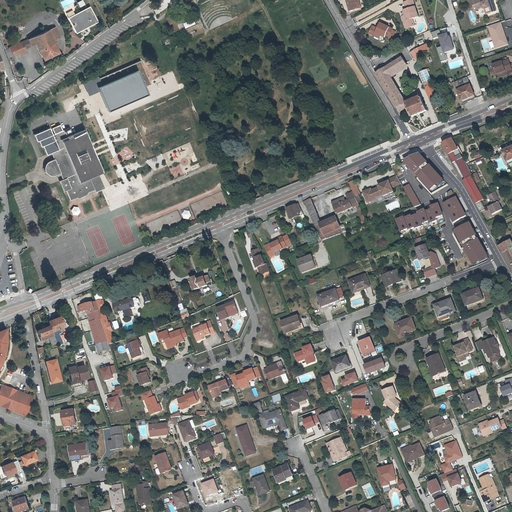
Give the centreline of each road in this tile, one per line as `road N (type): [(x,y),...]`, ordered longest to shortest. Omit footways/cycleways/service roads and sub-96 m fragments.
road 1 (primary): [(413,143),(25,303)]
road 2 (residential): [(499,259),(345,321),(335,337)]
road 3 (residential): [(413,143),(328,0)]
road 4 (residential): [(18,97),(148,0)]
road 5 (unclassified): [(499,259),(461,188),(422,139)]
